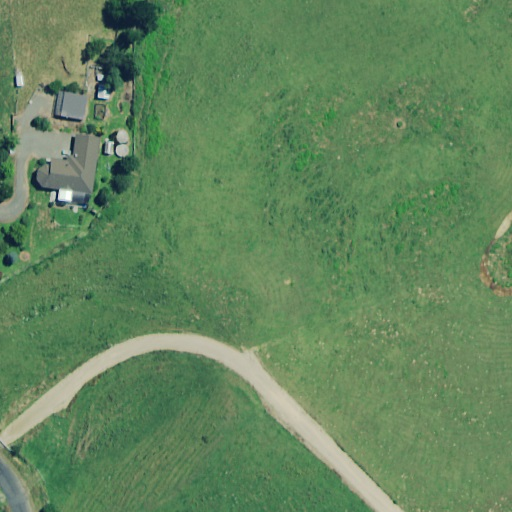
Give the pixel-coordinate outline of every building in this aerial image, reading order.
[(109,85),(98,84),(97,98),(108,99),(109,85)] [(84,96),(62,93),(59,116),(81,119),(84,96)] [(126,157),(127,133),(117,133),(116,156),(126,157)] [(96,137),(73,134),(70,161),(48,159),(47,170),(36,169),(34,186),(58,189),(57,200),(69,202),(70,192),(89,194),(96,137)] [(110,157),(111,142),(102,142),(102,156),(110,157)]
